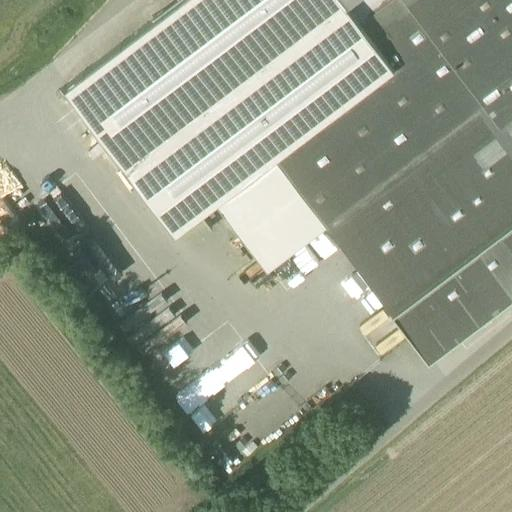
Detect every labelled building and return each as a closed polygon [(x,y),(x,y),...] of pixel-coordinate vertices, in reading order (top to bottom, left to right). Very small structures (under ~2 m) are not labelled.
[(267,269),(327,223),(275,155),(394,64),(361,20),(345,0),(179,0),(66,87),(176,231),(181,227),(201,212),(216,201),(267,269)] [(511,111),(511,0),(388,0),(361,20),(394,64),(275,155),(327,223),(327,224),(487,103),(500,121),(511,111)] [(345,0),(361,20),(388,0),(345,0)] [(511,219),(511,111),(500,121),(487,103),(327,224),(393,311),(511,219)] [(201,212),(181,227),(192,241),(212,226),(201,212)] [(511,295),(511,219),(393,311),(431,358),(511,295)]
